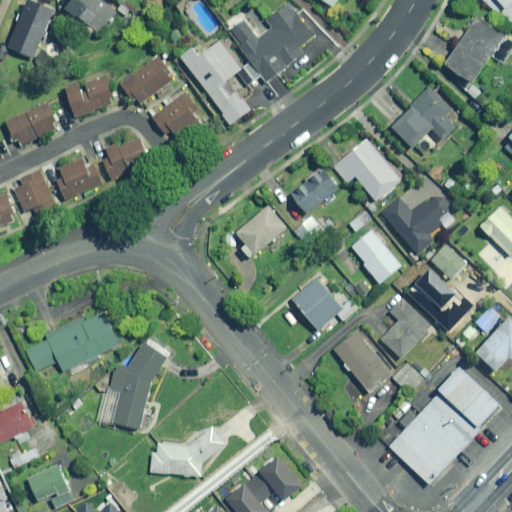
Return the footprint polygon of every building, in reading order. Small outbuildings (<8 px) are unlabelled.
[(52,10),(25,0),(22,0),(14,23),(17,24),(8,49),(34,59),(52,10)] [(118,10),(105,0),(71,0),(65,7),(99,34),(118,10)] [(511,0),(486,0),(507,24),(511,19),(511,0)] [(302,48),(317,38),(291,5),(268,23),(273,29),(260,40),(245,21),(230,33),(268,82),(305,54),(302,48)] [(506,36),(479,19),(447,67),(474,85),(506,36)] [(70,40),(51,34),(44,58),(63,64),(70,40)] [(243,70),(222,42),(203,56),(196,48),(183,58),(234,124),(252,111),(240,94),(233,99),(223,85),(243,70)] [(176,79),(160,57),(121,87),(133,103),(147,100),(176,79)] [(66,87),(79,119),(116,106),(114,99),(119,98),(116,89),(112,91),(107,76),(89,82),(91,88),(83,91),(80,82),(66,87)] [(452,112),(430,89),(411,108),(413,110),(393,129),(414,150),(433,131),(443,142),(456,129),(445,119),(452,112)] [(179,140),(201,124),(195,115),(204,109),(191,91),(153,118),(165,136),(172,131),(179,140)] [(59,129),(48,105),(10,123),(21,147),(59,129)] [(396,174),(368,140),(335,167),(349,183),(355,178),(370,195),(396,174)] [(151,166),(140,141),(108,154),(111,160),(104,162),(112,182),(151,166)] [(102,185),(93,163),(88,165),(86,159),(63,169),(67,177),(58,181),(66,200),(102,185)] [(340,191),(324,170),(292,194),(308,215),(340,191)] [(55,209),(41,173),(23,180),(26,187),(16,190),(26,213),(35,210),(37,216),(55,209)] [(0,197),(0,226),(17,221),(8,195),(0,197)] [(447,214),(433,197),(413,214),(400,199),(383,214),(418,255),(435,240),(431,235),(443,225),(439,220),(447,214)] [(289,228),(270,206),(238,233),(248,246),(243,250),(252,260),(289,228)] [(511,218),(502,208),(482,228),(511,258),(511,257),(511,218)] [(371,220),(364,213),(350,224),(357,232),(371,220)] [(306,247),(334,226),(330,221),(322,227),(315,217),(295,232),(306,247)] [(402,267),(373,232),(353,248),(367,264),(365,265),(381,285),(402,267)] [(431,260),(446,274),(443,277),(447,281),(450,278),(452,280),(467,263),(447,244),(431,260)] [(333,264),(323,274),(334,286),(345,277),(333,264)] [(342,309),(319,280),(294,300),(319,331),(339,315),(344,322),(359,309),(352,301),(342,309)] [(416,307),(413,310),(403,301),(392,313),(384,320),(393,329),(382,340),(402,359),(421,340),(423,343),(437,328),(427,318),(424,321),(419,316),(422,313),(416,307)] [(501,319),(490,308),(477,322),(488,332),(501,319)] [(85,363),(87,366),(102,360),(100,356),(121,347),(108,312),(48,336),(50,340),(28,349),(37,372),(59,363),(63,372),(85,363)] [(511,319),(511,318),(478,354),(498,372),(511,358),(511,359),(511,319)] [(392,376),(357,333),(336,351),(371,393),(392,376)] [(98,422),(141,431),(154,381),(173,354),(151,338),(138,353),(130,368),(119,365),(110,388),(104,395),(98,422)] [(425,380),(407,364),(394,378),(412,394),(425,380)] [(505,406),(463,367),(388,446),(431,486),(505,406)] [(0,445),(35,429),(23,404),(0,414),(0,445)] [(228,445),(214,429),(190,448),(160,445),(159,454),(154,454),(152,473),(202,478),(204,465),(228,445)] [(253,511),(312,466),(287,434),(188,511),(253,511)] [(41,458),(36,449),(10,461),(15,470),(41,458)] [(73,503),(59,468),(29,480),(38,503),(55,496),(60,508),(73,503)] [(0,501),(12,496),(0,470),(0,501)] [(123,511),(110,492),(89,507),(92,511),(123,511)]
